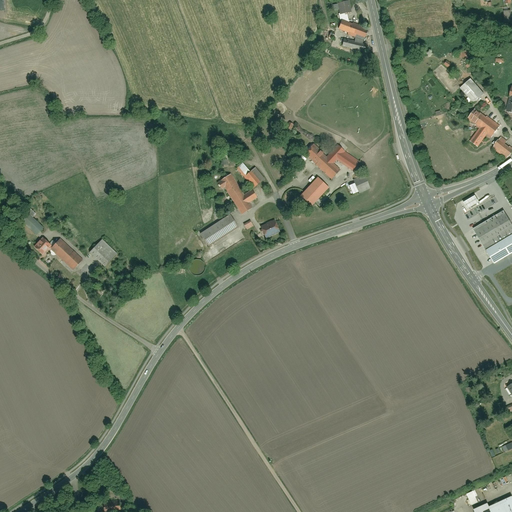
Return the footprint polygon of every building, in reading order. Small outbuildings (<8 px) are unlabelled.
[(511,2),(511,3),(511,0),(506,0),(506,3),(503,3),(503,11),(511,11),(511,2)] [(349,3),(338,4),(339,14),(344,14),(345,20),(344,19),(340,30),(365,39),(369,29),(349,21),(348,13),(350,13),(349,3)] [(326,37),(333,40),(336,34),(329,31),(326,37)] [(344,38),(342,46),(365,52),(368,44),(344,38)] [(472,79),(461,89),(474,104),(485,94),(472,79)] [(480,128),(470,142),(478,147),(488,134),(493,138),(501,127),(476,109),(468,119),(480,128)] [(511,145),(501,138),(493,149),(506,158),(511,149),(511,145)] [(341,170),(334,164),(337,160),(350,172),(358,163),(345,151),(337,145),(327,156),(313,144),(304,155),(332,179),(341,170)] [(245,162),(237,170),(253,188),(265,178),(256,168),(253,170),(245,162)] [(221,183),(218,184),(223,192),(226,190),(242,214),(253,206),(250,202),(258,198),(253,189),(245,194),(231,174),(220,181),(221,183)] [(366,177),(354,182),(358,194),(370,190),(366,177)] [(318,178),(301,196),(312,206),(329,187),(318,178)] [(480,192),(488,207),(499,201),(490,186),(480,192)] [(454,204),(461,216),(481,205),(474,193),(454,204)] [(45,225),(35,218),(38,214),(28,207),(24,213),(25,214),(19,222),(38,235),(45,225)] [(511,227),(503,212),(472,230),(492,266),(511,254),(511,227)] [(230,215),(200,235),(208,248),(239,228),(230,215)] [(276,220),(260,226),(265,239),(281,233),(276,220)] [(43,236),(33,248),(43,257),(53,245),(43,236)] [(63,237),(51,250),(73,270),(85,257),(63,237)] [(103,240),(90,254),(104,267),(117,253),(103,240)] [(189,268),(190,272),(193,276),(199,277),(204,273),(206,268),(205,264),(202,261),(198,260),(193,261),(190,264),(189,268)] [(511,511),(511,498),(490,507),(491,511),(511,511)] [(108,503),(108,511),(112,511),(123,511),(122,502),(108,503)]
